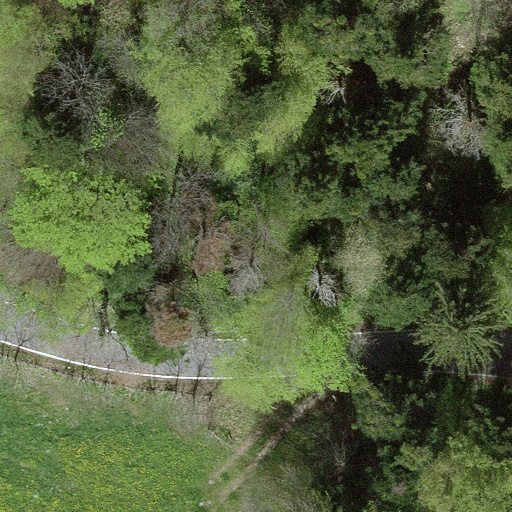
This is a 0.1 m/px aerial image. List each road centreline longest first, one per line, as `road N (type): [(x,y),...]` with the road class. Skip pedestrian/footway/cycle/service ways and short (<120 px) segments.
road 1 (tertiary): [(511,355),(435,349),(182,358),(85,343),(0,318)]
road 2 (track): [(350,352),(240,501)]
